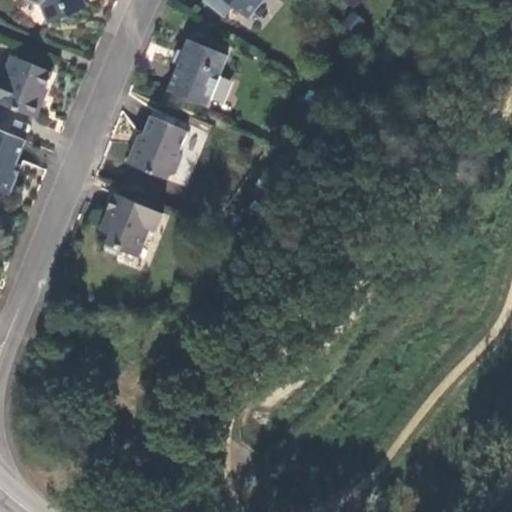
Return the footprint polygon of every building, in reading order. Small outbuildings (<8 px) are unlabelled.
[(82,0),(28,0),(43,6),(50,25),(74,14),(86,9),(82,0)] [(208,0),(230,18),(237,8),(249,18),(264,0),(208,0)] [(207,109),(228,59),(189,41),(177,69),(167,92),(207,109)] [(0,105),(35,120),(42,102),(39,101),(42,92),(50,73),(12,57),(5,73),(0,70),(0,105)] [(127,166),(167,183),(169,177),(176,173),(181,161),(178,154),(187,133),(151,118),(143,136),(138,148),(134,147),(127,166)] [(19,159),(25,142),(0,132),(0,193),(9,198),(17,178),(12,176),(16,166),(19,159)] [(32,167),(16,166),(12,176),(17,178),(32,167)] [(133,201),(114,194),(106,215),(100,230),(109,234),(103,250),(117,256),(119,250),(137,257),(148,229),(157,232),(164,213),(157,210),(159,205),(136,196),(133,201)]
